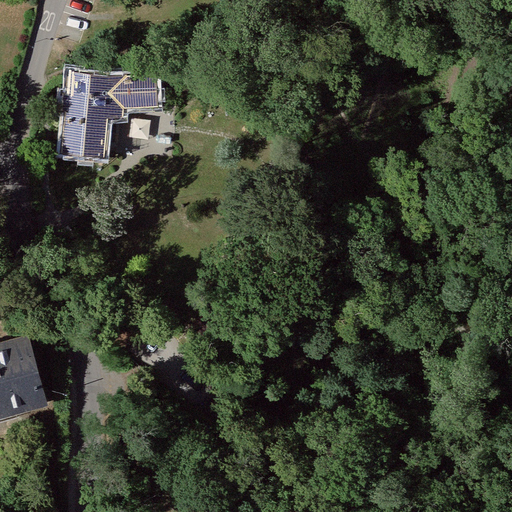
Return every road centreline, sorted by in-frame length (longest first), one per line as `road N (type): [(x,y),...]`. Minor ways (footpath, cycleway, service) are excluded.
road 1 (tertiary): [(85,511),(81,353),(0,188)]
road 2 (residential): [(56,0),(0,172)]
